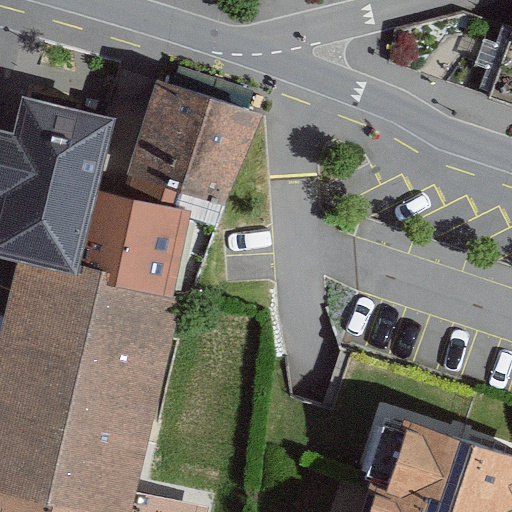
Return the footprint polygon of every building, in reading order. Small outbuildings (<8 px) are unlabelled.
[(511,51),(497,95),(511,99),(511,51)] [(156,79),(136,149),(123,196),(189,211),(188,218),(216,227),(263,115),(258,113),(232,104),(172,85),(156,79)] [(0,254),(25,261),(174,301),(175,293),(188,218),(189,211),(123,196),(98,190),(114,122),(22,98),(14,135),(0,131),(0,193),(1,194),(0,196),(0,254)] [(0,511),(198,511),(199,508),(136,496),(167,339),(174,301),(25,261),(17,294),(11,319),(6,344),(0,368),(0,511)] [(359,466),(381,474),(405,407),(383,399),(359,466)] [(511,511),(511,456),(410,423),(380,511),(511,511)]
